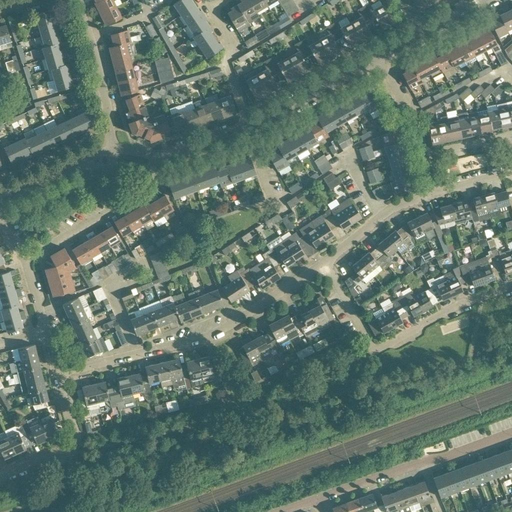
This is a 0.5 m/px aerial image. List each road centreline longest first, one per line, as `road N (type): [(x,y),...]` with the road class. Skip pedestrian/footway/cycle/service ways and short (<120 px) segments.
road 1 (residential): [(57,373),(216,333),(324,259)]
road 2 (residential): [(324,259),(376,350),(461,302),(511,285)]
road 3 (residential): [(317,499),(511,432)]
road 4 (unclassified): [(154,162),(146,187),(24,260)]
road 5 (residential): [(0,476),(77,444),(57,373)]
road 6 (residential): [(113,149),(90,35),(72,0)]
road 7 (residential): [(247,126),(380,60)]
road 8 (residential): [(247,126),(226,62),(232,45),(209,8)]
road 9 (residential): [(324,259),(433,191)]
